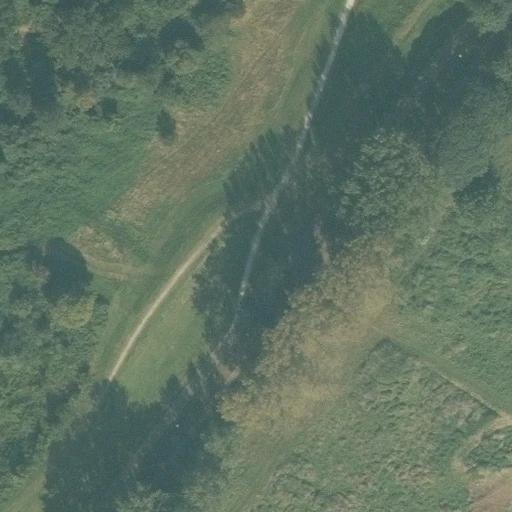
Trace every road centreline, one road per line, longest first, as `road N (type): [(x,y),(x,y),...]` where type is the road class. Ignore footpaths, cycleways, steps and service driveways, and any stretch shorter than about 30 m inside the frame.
road 1 (track): [(413,0),(283,180),(233,208),(147,316),(68,451)]
road 2 (track): [(235,332),(268,215),(350,0)]
